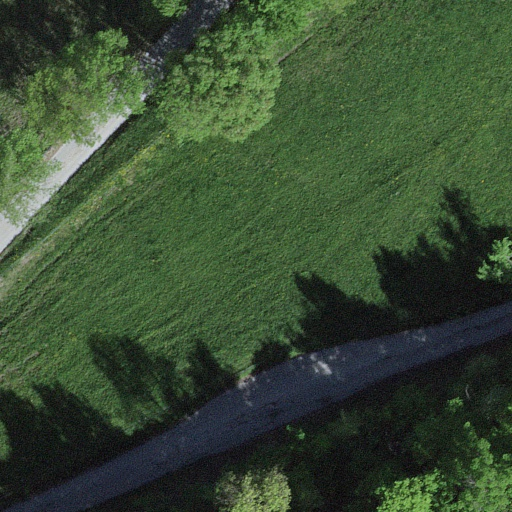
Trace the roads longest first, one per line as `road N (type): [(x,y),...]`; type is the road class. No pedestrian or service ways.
road 1 (track): [(511,339),(424,375),(282,397),(57,511)]
road 2 (track): [(0,219),(219,0)]
